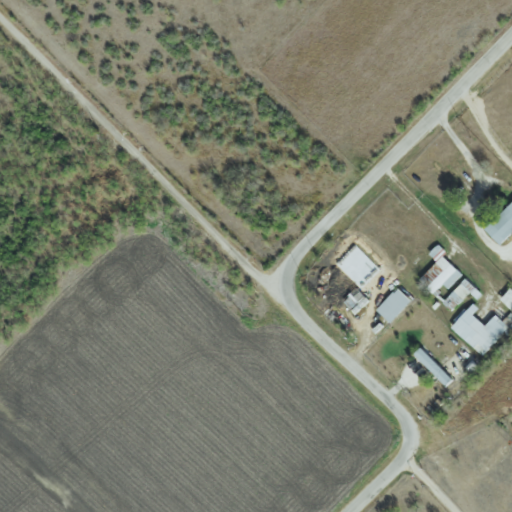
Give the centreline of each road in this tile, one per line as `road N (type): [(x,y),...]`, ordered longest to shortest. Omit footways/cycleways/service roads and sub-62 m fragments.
road 1 (residential): [(352,511),(406,458),(411,427),(301,316),(288,274),(311,238),(511,35)]
road 2 (track): [(0,15),(257,274),(287,286)]
